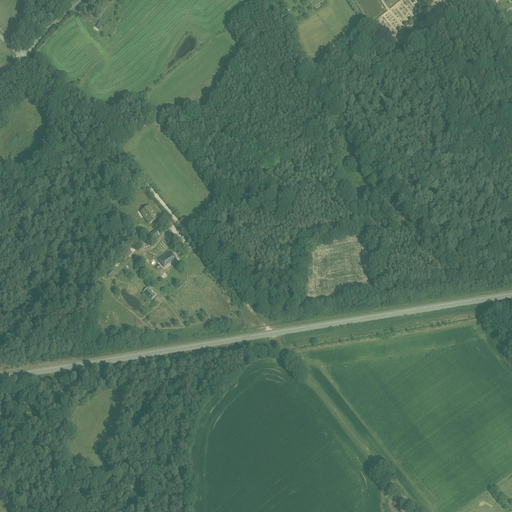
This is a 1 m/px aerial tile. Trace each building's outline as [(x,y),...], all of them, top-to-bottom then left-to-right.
[(285,12),(288,21),(293,19),(290,10),(285,12)] [(141,212),(149,224),(157,218),(149,207),(141,212)] [(157,229),(161,232),(165,228),(161,224),(157,229)] [(147,236),(150,241),(158,235),(155,231),(147,236)] [(176,239),(170,232),(166,235),(172,242),(176,239)] [(129,250),(122,256),(125,259),(132,253),(129,250)] [(171,251),(158,259),(164,268),(176,260),(171,251)] [(151,300),(155,296),(147,288),(143,292),(151,300)]
